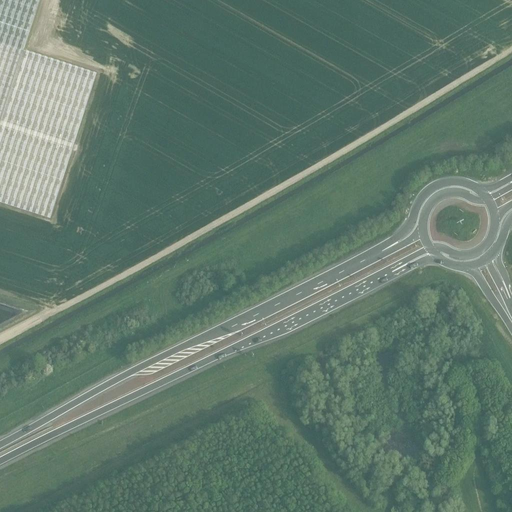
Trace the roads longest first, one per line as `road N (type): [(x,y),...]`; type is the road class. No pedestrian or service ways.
road 1 (trunk): [(0,461),(384,276)]
road 2 (trunk): [(371,256),(0,444)]
road 3 (trunk): [(477,189),(455,182),(432,187),(408,229),(371,256)]
